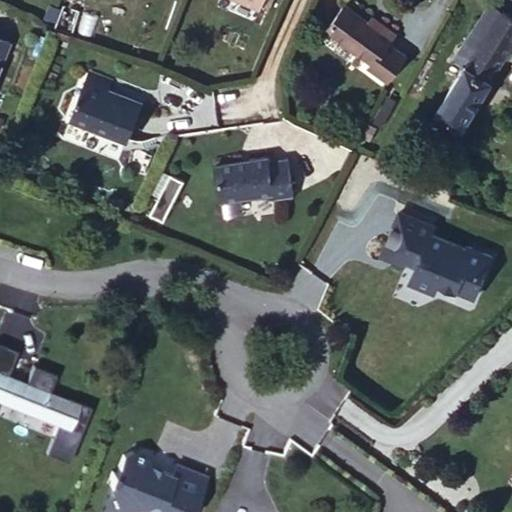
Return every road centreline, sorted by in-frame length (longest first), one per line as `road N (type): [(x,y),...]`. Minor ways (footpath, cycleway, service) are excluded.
road 1 (residential): [(0,266),(51,284),(164,276),(236,314)]
road 2 (residential): [(236,314),(250,373),(281,387),(305,376),(317,353),(301,320),(269,311)]
